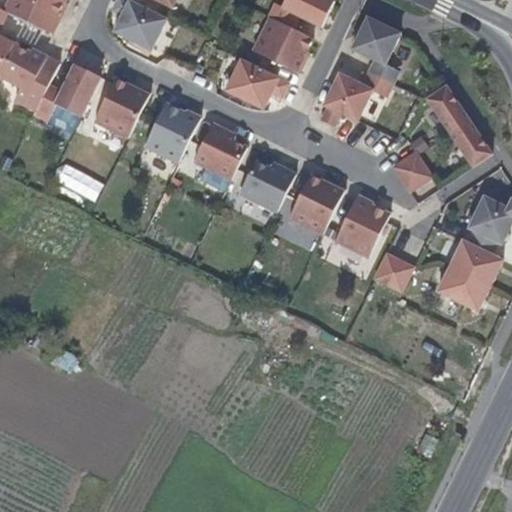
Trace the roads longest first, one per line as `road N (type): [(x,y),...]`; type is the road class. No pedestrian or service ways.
road 1 (residential): [(104,0),(93,23),(95,45),(276,135),(295,123),(358,0)]
road 2 (tertiary): [(452,511),(511,392)]
